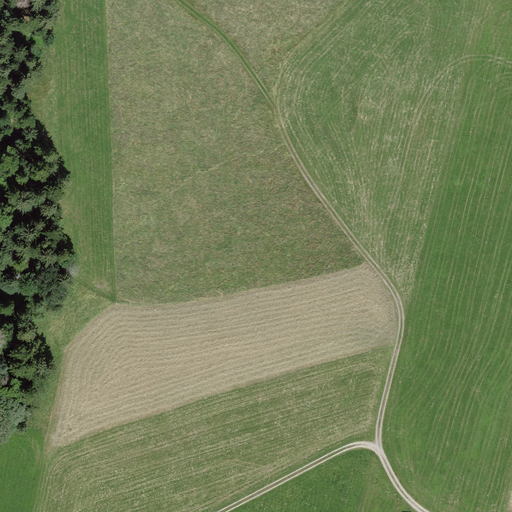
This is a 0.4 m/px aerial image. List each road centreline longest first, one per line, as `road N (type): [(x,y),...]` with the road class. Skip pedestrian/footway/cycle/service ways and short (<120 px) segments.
road 1 (track): [(429,511),(392,473),(379,438),(405,313),(394,287),(295,157),(241,55),(182,0)]
road 2 (track): [(387,461),(374,445),(357,443),(221,511)]
road 3 (track): [(271,103),(290,59),(349,0)]
